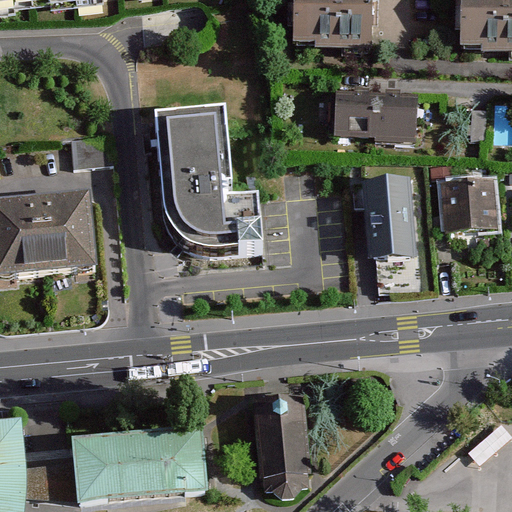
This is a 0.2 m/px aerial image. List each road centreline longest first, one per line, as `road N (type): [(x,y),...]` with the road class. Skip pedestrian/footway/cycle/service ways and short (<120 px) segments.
road 1 (tertiary): [(0,375),(497,327)]
road 2 (residential): [(323,511),(445,404),(497,327)]
road 3 (unknown): [(143,293),(298,275),(300,183)]
